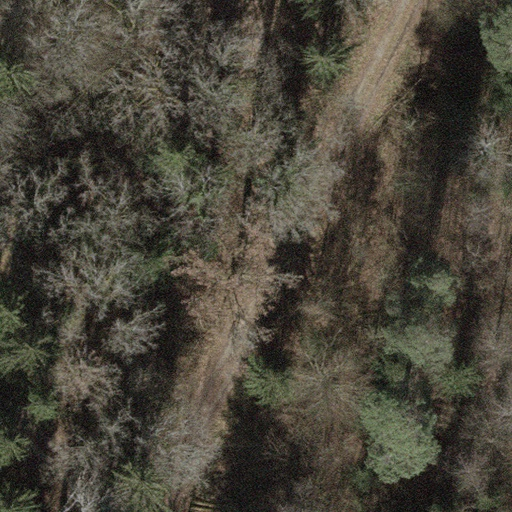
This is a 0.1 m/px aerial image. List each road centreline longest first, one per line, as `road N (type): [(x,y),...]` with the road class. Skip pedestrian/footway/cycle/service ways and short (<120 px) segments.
road 1 (track): [(156,511),(357,49),(391,0)]
road 2 (track): [(120,511),(0,343)]
